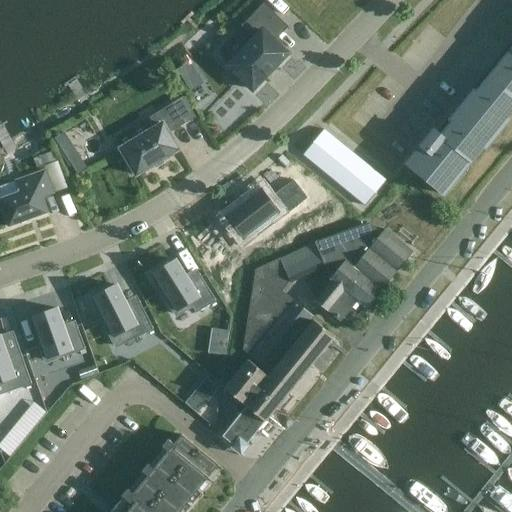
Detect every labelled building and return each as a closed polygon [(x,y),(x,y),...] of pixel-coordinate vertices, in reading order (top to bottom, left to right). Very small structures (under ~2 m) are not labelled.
[(289,28),(264,4),(242,27),(255,40),(228,67),(253,90),(288,54),(275,42),(289,28)] [(511,63),(416,180),(449,207),(511,131),(511,63)] [(205,84),(199,75),(185,83),(191,93),(205,84)] [(196,118),(184,97),(143,122),(149,133),(121,150),(137,176),(179,151),(169,134),(196,118)] [(65,133),(55,139),(61,148),(71,142),(65,133)] [(316,150),(326,138),(319,133),(309,144),(316,150)] [(323,155),(332,143),(326,138),(316,150),(323,155)] [(82,160),(71,142),(61,148),(58,150),(70,168),(73,166),(82,160)] [(329,161),(339,149),(332,143),(323,155),(329,161)] [(306,161),(316,150),(309,144),(300,156),(306,161)] [(336,166),(345,154),(339,149),(329,161),(336,166)] [(313,167),(323,155),(316,150),(306,161),(313,167)] [(39,157),(43,166),(57,161),(53,152),(39,157)] [(342,172),(352,160),(345,154),(336,166),(342,172)] [(319,172),(329,161),(323,155),(313,167),(319,172)] [(88,170),(82,160),(73,166),(79,176),(88,170)] [(349,177),(359,165),(352,160),(342,172),(349,177)] [(326,178),(336,166),(329,161),(319,172),(326,178)] [(356,182),(365,171),(359,165),(349,177),(356,182)] [(333,183),(342,172),(336,166),(326,178),(333,183)] [(0,201),(9,228),(48,213),(42,198),(54,194),(46,171),(0,187),(0,194),(2,200),(0,200),(0,201)] [(362,188),(372,176),(365,171),(356,182),(362,188)] [(339,189),(349,177),(342,172),(333,183),(339,189)] [(372,176),(362,188),(369,193),(378,182),(372,176)] [(346,194),(356,182),(349,177),(339,189),(346,194)] [(228,217),(245,238),(266,222),(271,228),(309,198),(294,178),(269,198),(263,190),(228,217)] [(352,200),(362,188),(356,182),(346,194),(352,200)] [(362,188),(352,200),(359,205),(369,193),(362,188)] [(383,235),(370,225),(316,244),(325,265),(347,257),(349,259),(385,288),(414,253),(386,231),(383,235)] [(367,310),(385,288),(349,259),(331,280),(334,283),(318,303),(342,322),(342,321),(358,302),(367,310)] [(282,293),(291,283),(281,260),(257,274),(282,293)] [(167,264),(148,276),(163,300),(159,302),(167,314),(190,299),(192,303),(202,296),(190,277),(180,284),(167,264)] [(314,318),(282,293),(257,274),(245,351),(270,371),(314,318)] [(111,288),(91,297),(103,322),(98,325),(104,338),(129,326),(131,329),(142,324),(133,304),(121,309),(111,288)] [(51,308),(30,317),(41,343),(36,345),(41,358),(67,348),(68,351),(80,346),(72,325),(60,330),(51,308)] [(265,423),(334,338),(316,322),(270,378),(249,361),(226,390),(238,400),(234,423),(222,437),(234,446),(232,448),(242,456),(249,447),(247,445),(265,423)] [(0,343),(0,380),(12,376),(13,379),(25,375),(17,354),(5,358),(0,343)] [(96,366),(78,372),(81,381),(99,374),(96,366)] [(220,389),(207,379),(201,385),(214,396),(220,389)] [(352,429),(340,442),(384,478),(395,465),(352,429)] [(181,511),(220,465),(183,435),(121,511),(122,511),(181,511)] [(456,511),(414,477),(403,491),(427,511),(456,511)]
